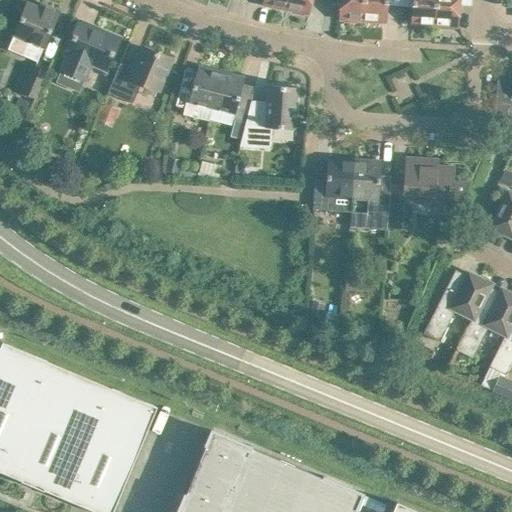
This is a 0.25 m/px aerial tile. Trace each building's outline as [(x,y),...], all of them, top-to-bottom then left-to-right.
[(263,0),(262,4),(286,9),(287,0),(263,0)] [(287,0),(286,9),(309,13),(312,0),(287,0)] [(339,0),(338,18),(362,20),(363,0),(339,0)] [(363,0),(362,20),(386,21),(387,0),(363,0)] [(411,0),(410,23),(434,25),(435,0),(411,0)] [(435,0),(434,25),(458,26),(459,5),(472,6),(471,0),(435,0)] [(27,3),(14,34),(29,40),(23,56),(37,62),(58,12),(41,4),(39,8),(27,3)] [(78,24),(70,42),(65,54),(67,54),(61,69),(85,80),(91,64),(106,71),(120,38),(103,30),(101,34),(78,24)] [(120,63),(112,82),(108,93),(132,104),(141,83),(158,91),(164,78),(171,59),(142,47),(133,69),(120,63)] [(176,105),(185,108),(183,114),(196,117),(200,105),(212,108),(221,71),(198,65),(191,94),(179,91),(176,105)] [(22,92),(36,98),(47,73),(32,66),(22,92)] [(221,71),(212,108),(234,114),(233,120),(245,123),(246,120),(249,108),(237,105),(245,77),(221,71)] [(246,120),(245,123),(240,147),(271,149),(273,128),(294,130),(297,87),(268,85),(266,109),(263,109),(262,121),(246,120)] [(97,121),(111,127),(119,109),(104,103),(97,121)] [(507,105),(495,104),(494,124),(505,130),(507,105)] [(316,173),(315,173),(313,209),(350,212),(351,198),(354,160),(328,158),(326,183),(316,182),(316,173)] [(380,162),(354,160),(351,198),(367,199),(366,212),(371,213),(370,226),(388,227),(391,177),(379,176),(380,162)] [(406,163),(403,201),(451,204),(451,200),(462,201),(471,181),(453,180),(454,167),(406,163)] [(499,181),(511,187),(511,184),(511,173),(505,170),(499,181)] [(511,194),(508,192),(490,226),(511,237),(511,194)] [(390,204),(388,227),(410,229),(411,215),(403,214),(404,205),(390,204)] [(455,270),(423,333),(439,342),(456,310),(472,318),(488,287),(489,287),(490,284),(468,273),(467,276),(455,270)] [(345,272),(344,290),(372,292),(373,274),(345,272)] [(472,318),(456,350),(472,358),(488,326),(505,334),(505,335),(511,321),(511,294),(501,289),(500,292),(489,287),(488,287),(472,318)] [(310,301),(309,310),(322,313),(325,304),(310,301)] [(505,334),(489,366),(505,375),(511,360),(511,321),(505,335),(505,334)] [(47,361),(2,342),(0,347),(0,471),(21,481),(44,491),(45,490),(96,511),(112,511),(157,407),(112,388),(111,390),(47,363),(47,361)] [(424,360),(430,348),(416,342),(410,354),(424,360)] [(211,430),(176,511),(353,511),(361,493),(211,430)] [(419,511),(397,503),(392,511),(419,511)]
